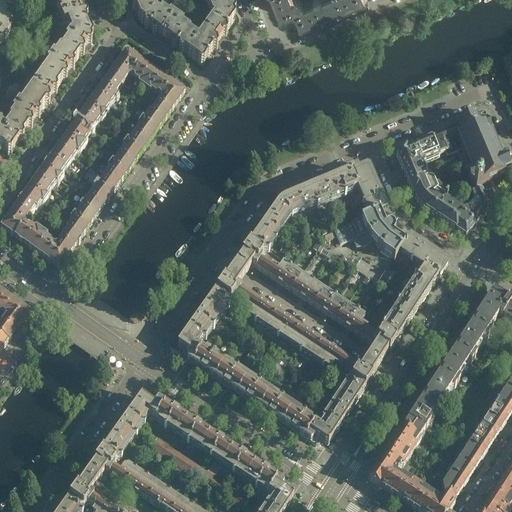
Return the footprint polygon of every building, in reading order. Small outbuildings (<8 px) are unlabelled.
[(19,9),(14,0),(0,0),(7,14),(10,16),(12,12),(19,9)] [(40,0),(14,0),(19,9),(26,6),(27,9),(36,5),(36,2),(40,0)] [(82,14),(80,9),(82,6),(81,5),(78,4),(76,0),(61,7),(59,7),(63,16),(61,17),(63,22),(82,14)] [(160,15),(152,9),(147,0),(141,0),(131,4),(132,6),(130,8),(131,11),(134,11),(139,22),(144,26),(144,29),(145,30),(148,29),(150,30),(160,15)] [(231,12),(229,6),(230,3),(229,1),(226,0),(209,0),(212,8),(210,9),(213,16),(215,17),(213,21),(220,26),(220,25),(228,31),(235,21),(233,17),(235,15),(234,13),(231,12)] [(319,14),(313,0),(306,0),(302,2),(301,0),(272,0),(278,13),(277,13),(278,14),(278,13),(280,14),(290,10),(293,11),(298,21),(297,21),(298,22),(298,21),(300,22),(319,14)] [(340,5),(338,0),(313,0),(319,14),(340,5)] [(189,32),(181,27),(182,25),(170,17),(169,18),(162,13),(160,15),(150,30),(152,31),(152,35),(153,36),(156,35),(171,45),(171,48),(172,49),(175,48),(176,49),(187,34),(189,32)] [(88,27),(86,23),(87,20),(86,18),(83,17),(82,14),(63,22),(65,27),(69,25),(72,33),(79,30),(80,31),(88,27)] [(6,35),(11,27),(5,24),(0,21),(0,43),(2,44),(8,36),(6,35)] [(226,33),(228,31),(220,25),(220,26),(213,21),(206,31),(220,41),(223,38),(226,38),(227,36),(226,33)] [(92,45),(91,42),(93,39),(88,27),(80,31),(79,30),(72,33),(73,35),(71,36),(66,43),(68,45),(62,52),(77,62),(80,57),(83,57),(84,55),(83,52),(87,46),(90,46),(92,45)] [(220,41),(206,31),(199,40),(197,41),(213,52),(213,51),(216,51),(218,49),(217,46),(220,41)] [(186,56),(197,41),(187,34),(176,49),(179,50),(179,54),(180,55),(183,54),(186,56)] [(205,63),(212,53),(213,52),(197,41),(186,56),(198,64),(200,66),(203,66),(205,63)] [(74,69),(73,66),(77,62),(62,52),(59,52),(55,58),(53,56),(47,65),(49,66),(43,74),(59,86),(63,81),(66,81),(67,80),(66,77),(70,71),(73,71),(74,69)] [(132,73),(140,62),(130,55),(129,54),(127,52),(124,53),(123,55),(123,56),(118,63),(132,73)] [(511,81),(511,60),(505,64),(505,63),(504,62),(501,63),(501,64),(509,83),(511,81)] [(140,83),(150,69),(140,62),(132,73),(132,75),(135,77),(136,80),(140,83)] [(132,75),(132,73),(118,63),(110,75),(123,84),(129,75),(132,75)] [(152,91),(161,78),(150,69),(140,83),(138,85),(150,94),(152,91)] [(57,94),(56,91),(59,86),(43,74),(26,99),(42,110),(46,106),(49,106),(50,104),(49,101),(53,95),(56,95),(57,94)] [(115,95),(123,84),(110,75),(102,86),(115,95)] [(163,95),(164,94),(171,84),(161,78),(152,91),(156,94),(159,94),(162,96),(163,95)] [(185,94),(179,90),(171,84),(164,94),(178,104),(185,94)] [(118,98),(115,95),(102,86),(95,96),(109,107),(114,100),(115,101),(118,98)] [(178,104),(164,94),(163,95),(162,96),(162,99),(158,105),(171,114),(178,104)] [(104,113),(109,107),(95,96),(87,107),(103,118),(106,114),(104,113)] [(40,118),(39,115),(42,110),(26,99),(20,107),(18,106),(12,114),(14,115),(10,121),(11,121),(11,124),(25,134),(28,130),(31,130),(32,128),(32,125),(36,120),(39,119),(40,118)] [(164,124),(171,114),(158,105),(151,114),(164,124)] [(103,118),(87,107),(80,117),(94,127),(99,121),(101,122),(103,118)] [(157,134),(164,124),(151,114),(150,113),(145,120),(143,119),(141,123),(157,134)] [(505,159),(502,151),(493,128),(492,129),(487,117),(478,121),(475,115),(456,123),(458,129),(449,133),(449,134),(444,136),(447,144),(446,145),(451,157),(456,155),(473,195),(481,192),(479,187),(505,176),(505,177),(511,174),(510,170),(508,164),(505,159)] [(87,138),(94,127),(80,117),(73,127),(87,138)] [(157,134),(141,123),(138,127),(139,128),(135,135),(149,145),(157,134)] [(23,138),(25,134),(11,124),(6,132),(6,135),(8,136),(7,138),(10,140),(8,142),(16,147),(19,142),(23,142),(24,141),(23,138)] [(84,143),(87,138),(73,127),(65,138),(81,149),(85,144),(84,143)] [(16,147),(8,142),(10,140),(7,138),(8,136),(6,135),(6,132),(2,129),(0,132),(0,149),(5,154),(7,156),(11,155),(12,153),(16,147)] [(142,156),(149,145),(135,135),(130,142),(128,141),(125,144),(142,156)] [(451,157),(446,145),(447,144),(444,136),(443,136),(438,138),(438,137),(436,137),(433,138),(433,140),(430,141),(438,159),(441,161),(451,157)] [(81,149),(65,138),(58,148),(72,158),(76,153),(78,155),(81,149)] [(438,159),(430,141),(413,148),(421,165),(420,167),(426,169),(428,163),(438,159)] [(142,156),(125,144),(123,148),(124,149),(119,156),(134,167),(142,156)] [(65,169),(72,158),(58,148),(51,158),(65,169)] [(421,165),(413,148),(406,151),(405,151),(396,155),(395,155),(396,156),(395,156),(396,157),(402,172),(418,166),(420,167),(421,165)] [(126,177),(134,167),(119,156),(115,163),(113,162),(110,166),(126,177)] [(60,175),(65,169),(51,158),(48,162),(47,163),(44,167),(44,168),(43,169),(59,180),(62,176),(60,175)] [(126,177),(110,166),(107,170),(109,171),(104,178),(119,188),(126,177)] [(426,182),(420,167),(418,166),(402,172),(409,189),(426,182)] [(381,197),(369,171),(369,170),(369,169),(368,169),(368,170),(366,169),(366,168),(365,168),(365,169),(350,175),(357,191),(360,192),(365,204),(381,197)] [(59,180),(43,169),(36,179),(50,189),(55,183),(57,184),(59,180)] [(357,191),(350,175),(323,186),(330,202),(357,191)] [(111,199),(119,188),(104,178),(99,185),(98,183),(95,187),(111,199)] [(46,196),(50,189),(36,179),(29,189),(45,201),(47,197),(46,196)] [(445,200),(438,195),(440,192),(436,187),(433,188),(430,180),(426,182),(409,189),(414,199),(415,200),(416,204),(419,207),(422,210),(425,212),(426,213),(433,218),(444,201),(445,200)] [(330,202),(323,186),(296,198),(303,213),(330,202)] [(111,199),(95,187),(92,191),(94,192),(89,199),(103,210),(106,206),(107,206),(110,202),(110,201),(111,199)] [(45,201),(29,189),(21,200),(34,209),(36,210),(40,203),(42,205),(45,201)] [(492,210),(489,205),(487,205),(487,204),(482,192),(481,192),(473,195),(471,196),(474,203),(464,213),(477,226),(492,210)] [(386,209),(381,199),(381,197),(365,204),(370,217),(380,213),(386,209)] [(291,219),(303,213),(296,198),(285,202),(277,208),(268,221),(275,226),(274,228),(281,233),(291,219)] [(96,220),(103,210),(89,199),(84,206),(82,205),(80,209),(81,210),(96,220)] [(27,219),(34,209),(21,200),(20,200),(17,204),(18,205),(14,210),(27,219)] [(448,228),(459,212),(444,201),(433,218),(448,228)] [(23,225),(27,219),(14,210),(7,219),(21,229),(22,229),(23,228),(23,225)] [(88,231),(96,220),(81,210),(76,217),(75,216),(72,220),(88,231)] [(477,226),(464,213),(463,214),(459,212),(448,228),(462,237),(462,236),(464,238),(465,239),(465,238),(477,226)] [(405,244),(394,237),(395,236),(393,235),(394,233),(395,233),(395,232),(395,230),(395,229),(394,228),(393,227),(393,226),(391,226),(390,225),(389,225),(389,226),(388,226),(386,227),(385,225),(384,225),(379,214),(334,233),(340,248),(354,242),(357,249),(363,249),(371,242),(380,252),(394,261),(399,253),(405,244)] [(14,240),(21,229),(7,219),(0,230),(14,240)] [(88,231),(72,220),(69,223),(71,225),(66,231),(67,232),(81,242),(81,241),(88,231)] [(281,233),(274,228),(275,226),(268,221),(259,233),(273,243),(281,233)] [(24,246),(33,233),(29,230),(26,230),(23,228),(22,229),(21,229),(14,240),(18,242),(18,243),(22,246),(23,246),(24,246)] [(36,255),(45,241),(47,239),(35,230),(33,233),(24,246),(36,255)] [(81,243),(81,242),(67,232),(60,242),(74,252),(77,247),(78,247),(81,243)] [(261,260),(273,243),(259,233),(245,253),(252,258),(251,260),(260,266),(262,263),(261,260)] [(447,263),(440,259),(410,239),(405,244),(399,253),(423,268),(423,271),(438,280),(447,266),(447,263)] [(45,262),(52,251),(53,251),(53,249),(50,247),(50,244),(45,241),(36,255),(45,262)] [(67,261),(74,252),(60,242),(56,249),(53,249),(53,251),(52,251),(67,261)] [(59,272),(67,261),(52,251),(45,262),(59,272)] [(237,289),(247,274),(252,267),(257,271),(260,266),(251,260),(252,258),(245,253),(242,258),(243,259),(225,284),(224,283),(221,287),(228,293),(229,291),(238,297),(241,292),(237,289)] [(300,279),(288,272),(282,268),(278,274),(262,263),(260,266),(257,271),(291,293),(300,279)] [(422,305),(438,280),(423,271),(407,295),(422,305)] [(323,294),(311,287),(300,279),(291,293),(314,308),(323,294)] [(220,318),(233,300),(236,299),(238,297),(229,291),(228,293),(221,287),(206,308),(220,318)] [(276,314),(269,310),(241,292),(238,297),(236,299),(253,311),(249,317),(267,328),(276,314)] [(501,321),(511,305),(493,293),(488,301),(473,324),(490,336),(493,332),(490,330),(497,319),(501,321)] [(346,310),(335,302),(323,294),(314,308),(337,324),(346,310)] [(405,329),(422,305),(407,295),(391,320),(405,329)] [(9,314),(16,304),(6,297),(0,306),(0,312),(3,314),(5,314),(7,315),(9,314)] [(23,324),(30,314),(16,304),(9,314),(23,324)] [(511,305),(501,321),(511,328),(511,326),(511,305)] [(204,341),(220,318),(206,308),(190,331),(204,341)] [(376,338),(360,327),(364,321),(346,310),(337,324),(371,346),(375,341),(376,338)] [(15,334),(23,324),(9,314),(7,315),(7,318),(2,325),(15,334)] [(299,330),(292,325),(276,314),(267,328),(290,344),(299,330)] [(392,350),(405,329),(391,320),(379,338),(376,338),(375,341),(383,346),(384,345),(392,350)] [(487,340),(490,336),(473,324),(465,337),(479,347),(481,348),(486,339),(487,340)] [(12,339),(15,334),(2,325),(0,327),(0,337),(8,344),(9,344),(12,340),(12,339)] [(322,345),(314,340),(299,330),(290,344),(313,359),(322,345)] [(225,367),(202,352),(198,349),(204,341),(190,331),(177,349),(178,350),(179,349),(184,353),(182,356),(182,359),(215,381),(225,367)] [(0,352),(1,354),(8,344),(0,337),(0,352)] [(474,355),(479,347),(465,337),(456,350),(474,361),(477,357),(474,355)] [(371,380),(382,363),(388,354),(389,355),(392,350),(384,345),(383,346),(375,341),(371,346),(376,349),(371,357),(362,371),(357,368),(354,373),(362,378),(361,380),(369,385),(372,380),(371,380)] [(357,368),(337,354),(322,345),(313,359),(331,370),(335,364),(352,375),(354,373),(357,368)] [(474,361),(456,350),(448,362),(463,372),(468,364),(471,365),(474,361)] [(264,359),(271,364),(274,360),(267,356),(264,359)] [(457,380),(463,372),(448,362),(440,375),(457,386),(460,382),(457,380)] [(247,382),(236,374),(225,367),(215,381),(238,396),(247,382)] [(355,407),(369,385),(361,380),(362,378),(354,373),(352,375),(352,378),(340,397),(355,407)] [(457,386),(440,375),(432,387),(446,397),(452,389),(454,390),(457,386)] [(270,396),(258,389),(247,382),(238,396),(260,411),(270,396)] [(441,405),(446,397),(432,387),(423,400),(441,411),(444,407),(441,405)] [(511,413),(511,393),(505,389),(502,393),(504,395),(498,405),(511,413)] [(303,419),(292,411),(270,396),(260,411),(294,433),(303,419)] [(339,430),(355,407),(340,397),(325,420),(339,430)] [(149,417),(147,404),(142,401),(143,400),(141,399),(128,418),(142,428),(149,417)] [(155,421),(165,407),(153,400),(150,400),(147,404),(149,417),(155,421)] [(441,411),(423,400),(415,412),(430,422),(435,414),(438,416),(441,411)] [(503,428),(511,414),(511,413),(498,405),(491,415),(489,413),(486,417),(503,428)] [(187,422),(165,407),(155,421),(178,436),(187,422)] [(431,423),(430,422),(415,412),(409,422),(424,433),(431,423)] [(493,443),(503,428),(486,417),(483,422),(486,423),(479,433),(493,443)] [(127,449),(142,428),(128,418),(113,439),(127,449)] [(328,448),(338,432),(339,430),(325,420),(319,429),(303,419),(294,433),(315,447),(319,447),(321,443),(328,448)] [(209,437),(187,422),(178,436),(200,451),(209,437)] [(424,433),(409,422),(402,432),(418,442),(424,433)] [(414,448),(418,442),(402,432),(395,443),(412,454),(416,449),(414,448)] [(484,457),(493,443),(479,433),(473,443),(470,442),(467,446),(484,457)] [(232,452),(218,442),(209,437),(200,451),(222,466),(232,452)] [(114,468),(127,449),(113,439),(97,461),(105,467),(105,468),(112,474),(114,470),(114,468)] [(247,502),(202,472),(157,442),(151,452),(240,511),(247,502)] [(412,454),(395,443),(388,454),(404,465),(407,459),(409,460),(412,454)] [(475,471),(484,457),(467,446),(465,450),(467,452),(460,462),(475,471)] [(254,466),(232,452),(222,466),(245,481),(254,466)] [(396,476),(400,470),(402,471),(405,466),(404,465),(388,454),(369,483),(380,490),(383,492),(387,485),(386,484),(389,479),(393,482),(396,481),(396,476)] [(76,511),(81,511),(85,507),(89,506),(95,510),(93,511),(114,511),(90,496),(100,481),(105,475),(109,478),(112,474),(105,468),(105,467),(97,461),(95,465),(96,466),(78,491),(77,490),(66,505),(76,511)] [(465,485),(475,471),(460,462),(454,472),(452,470),(449,474),(465,485)] [(276,481),(254,466),(245,481),(267,495),(276,481)] [(125,488),(134,474),(127,470),(124,470),(121,475),(114,470),(112,474),(109,478),(125,488)] [(511,470),(503,483),(511,488),(511,470)] [(157,489),(146,482),(134,474),(125,488),(148,503),(157,489)] [(453,505),(465,485),(449,474),(446,479),(448,480),(443,488),(445,499),(453,505)] [(394,499),(404,484),(402,482),(400,483),(396,481),(393,482),(389,479),(386,484),(387,485),(383,492),(394,499)] [(269,511),(285,511),(293,500),(286,496),(289,492),(288,489),(276,481),(267,495),(274,500),(267,510),(269,511)] [(511,488),(503,483),(494,496),(511,507),(511,488)] [(406,507),(417,489),(412,486),(411,488),(404,484),(394,499),(406,507)] [(161,511),(174,511),(181,502),(177,500),(175,501),(157,489),(148,503),(161,511)] [(413,511),(418,511),(427,499),(421,495),(422,493),(417,489),(406,507),(413,511)] [(508,511),(511,507),(494,496),(486,509),(491,511),(508,511)] [(434,511),(440,504),(435,501),(433,503),(427,499),(418,511),(434,511)] [(450,511),(455,506),(453,505),(445,499),(441,505),(440,504),(434,511),(450,511)] [(191,511),(183,507),(185,505),(181,502),(174,511),(191,511)]
